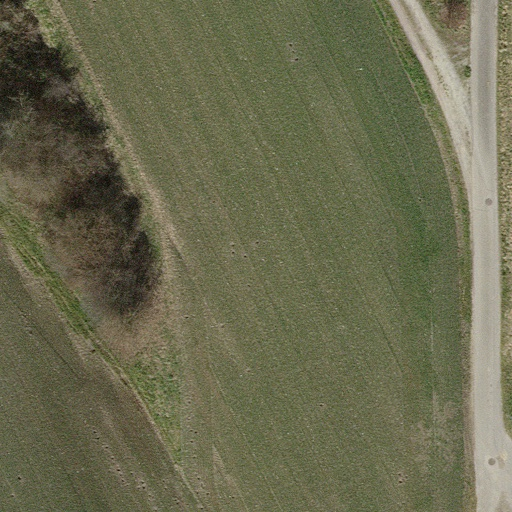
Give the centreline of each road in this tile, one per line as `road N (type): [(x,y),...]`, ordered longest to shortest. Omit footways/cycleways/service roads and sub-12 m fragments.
road 1 (track): [(508,511),(487,453),(480,136),(492,0)]
road 2 (track): [(480,136),(408,0)]
